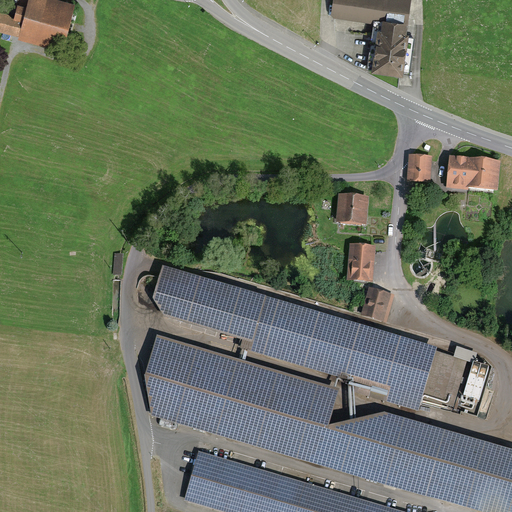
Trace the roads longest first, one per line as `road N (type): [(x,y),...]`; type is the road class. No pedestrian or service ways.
road 1 (unclassified): [(151,511),(124,324),(132,258),(149,224),(190,191),(219,180),(381,173),(401,157),(420,113)]
road 2 (primary): [(256,30),(420,113)]
road 3 (track): [(80,0),(92,20),(86,50),(72,57),(14,51),(0,95)]
